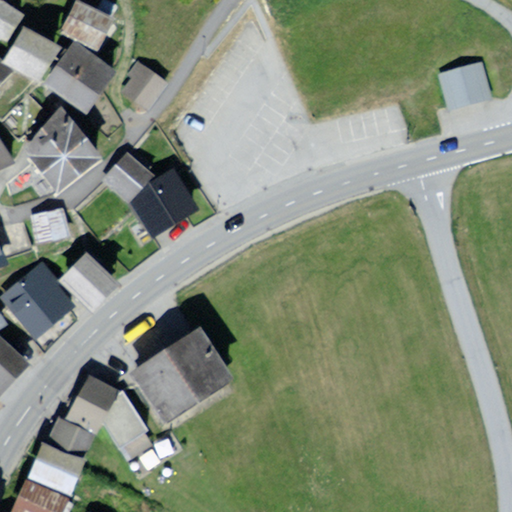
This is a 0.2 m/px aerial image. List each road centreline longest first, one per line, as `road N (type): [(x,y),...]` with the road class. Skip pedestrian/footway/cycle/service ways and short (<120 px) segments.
road 1 (primary): [(415,159),(283,202),(164,267),(52,367),(0,443)]
road 2 (unclassified): [(509,511),(486,382),(415,159)]
